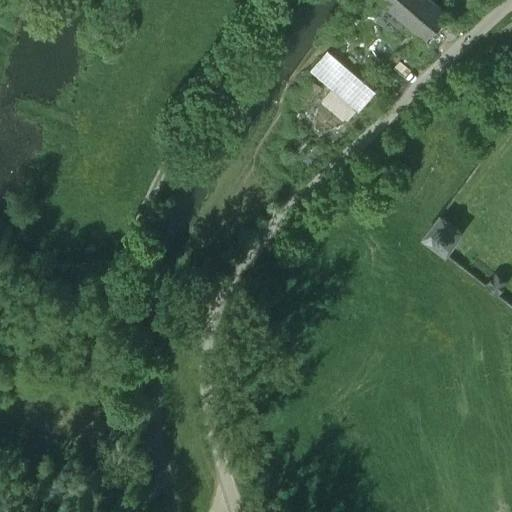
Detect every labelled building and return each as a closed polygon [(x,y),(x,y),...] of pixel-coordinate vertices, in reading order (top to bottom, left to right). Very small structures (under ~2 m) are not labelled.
[(392,0),(389,5),(411,24),(427,37),(447,13),(431,0),(392,0)] [(411,24),(389,5),(376,20),(398,38),(411,24)] [(377,88),(330,49),(314,67),(361,107),(377,88)] [(314,84),(304,76),(289,95),(299,103),(314,84)] [(511,114),(511,103),(437,205),(413,235),(420,239),(435,218),(511,114)] [(435,218),(420,239),(440,254),(455,232),(435,218)] [(453,248),(449,252),(479,275),(482,269),(453,248)]
